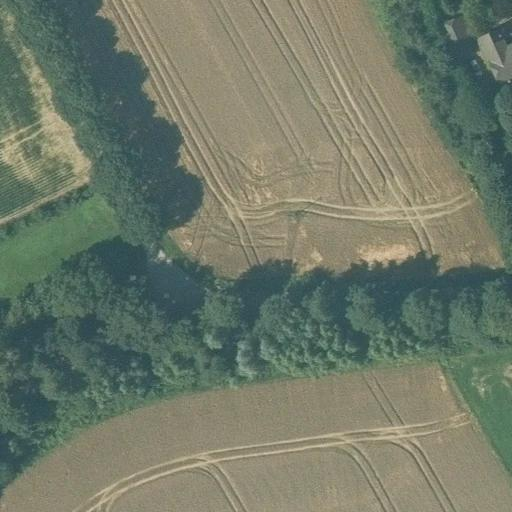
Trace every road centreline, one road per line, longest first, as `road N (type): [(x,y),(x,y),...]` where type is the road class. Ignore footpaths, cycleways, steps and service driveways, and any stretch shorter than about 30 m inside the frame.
road 1 (unclassified): [(511,289),(181,310),(98,340),(0,412)]
road 2 (track): [(181,310),(21,0)]
